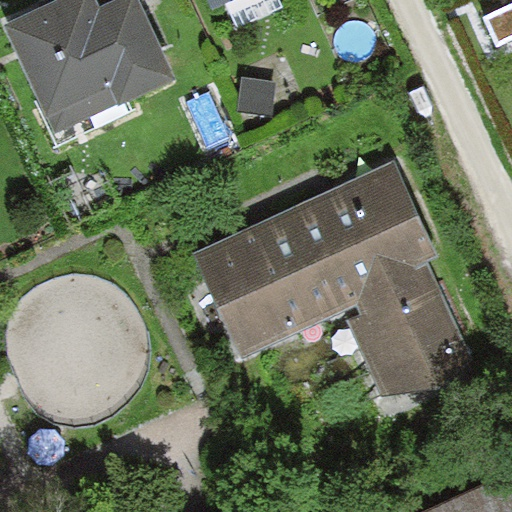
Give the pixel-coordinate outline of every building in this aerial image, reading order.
[(59,137),(175,82),(138,5),(147,0),(68,0),(7,29),(59,137)] [(208,0),(214,12),(241,0),(208,0)] [(511,5),(486,19),(499,46),(511,39),(511,5)] [(275,83),(245,79),(242,110),(271,114),(275,83)] [(442,261),(399,163),(200,251),(247,358),(343,315),(382,403),(478,360),(435,264),(442,261)] [(41,281),(20,296),(5,317),(0,333),(0,370),(8,391),(25,411),(47,424),(72,430),(98,427),(121,415),(140,397),(151,374),(154,349),(149,323),(136,301),(116,284),(92,275),(66,274),(41,281)] [(511,511),(511,483),(448,511),(511,511)]
